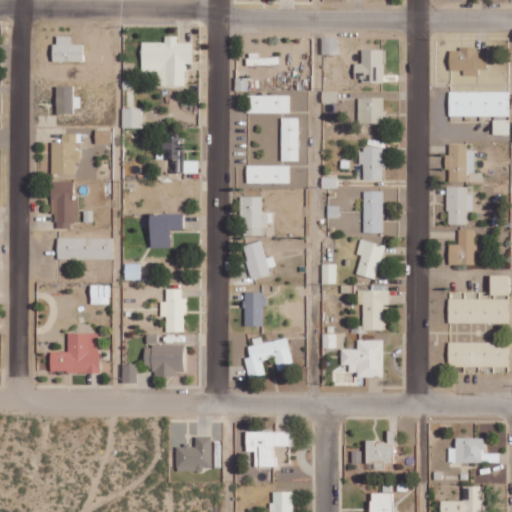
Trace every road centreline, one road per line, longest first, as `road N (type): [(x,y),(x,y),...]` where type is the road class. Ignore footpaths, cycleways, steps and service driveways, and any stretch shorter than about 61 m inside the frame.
road 1 (residential): [(511,406),(0,396)]
road 2 (residential): [(419,405),(415,0)]
road 3 (residential): [(218,402),(215,0)]
road 4 (residential): [(17,396),(25,0)]
road 5 (residential): [(511,18),(215,17)]
road 6 (residential): [(215,9),(0,6)]
